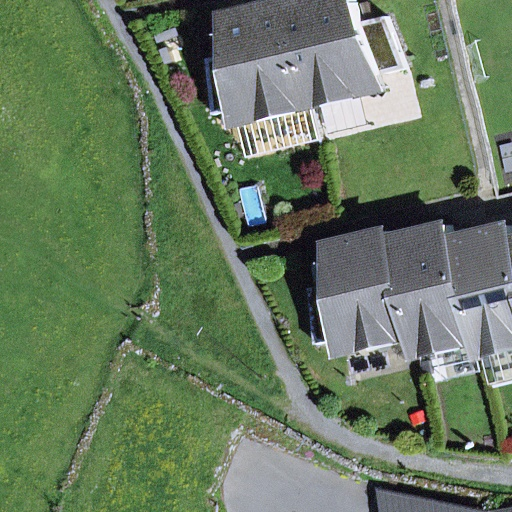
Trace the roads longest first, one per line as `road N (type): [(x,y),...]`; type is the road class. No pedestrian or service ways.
road 1 (track): [(322,421),(143,324)]
road 2 (track): [(511,470),(383,447),(322,421)]
